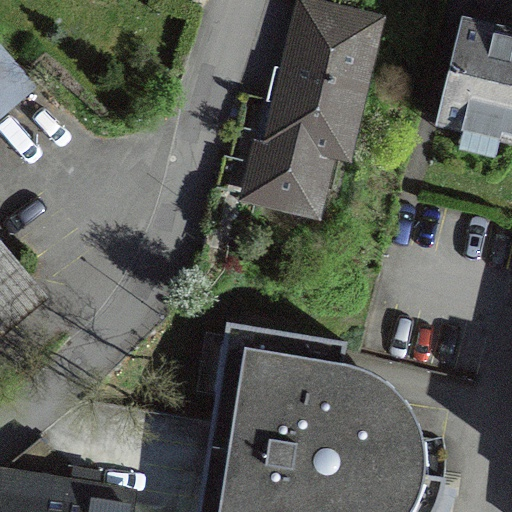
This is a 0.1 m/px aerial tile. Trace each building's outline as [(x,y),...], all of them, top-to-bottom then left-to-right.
[(355,95),(371,27),(305,11),(304,15),(314,18),(308,45),(298,43),(291,74),(284,73),(283,76),(285,76),(282,89),(277,104),(265,101),(264,104),(275,107),(268,140),(272,141),(272,138),(275,139),(260,202),(308,215),(307,219),(311,220),(341,92),(355,95)] [(511,34),(459,22),(458,21),(433,125),(434,125),(511,144),(511,34)] [(0,119),(33,91),(0,51),(0,119)] [(0,297),(18,283),(0,261),(0,297)] [(225,326),(209,423),(195,511),(430,511),(437,497),(441,480),(422,477),(423,457),(420,438),(413,420),(403,403),(390,389),(375,377),(358,369),(339,364),(342,344),(225,326)] [(81,403),(17,456),(41,459),(38,479),(130,493),(126,511),(195,511),(209,423),(81,403)] [(0,511),(126,511),(130,493),(38,479),(41,459),(17,456),(0,469),(0,511)]
